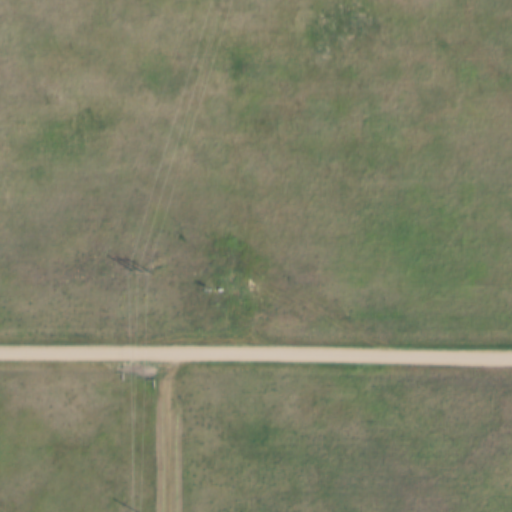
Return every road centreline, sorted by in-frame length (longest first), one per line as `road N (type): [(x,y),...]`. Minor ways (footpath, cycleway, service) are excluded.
road 1 (residential): [(511,355),(0,349)]
road 2 (track): [(165,511),(167,349)]
